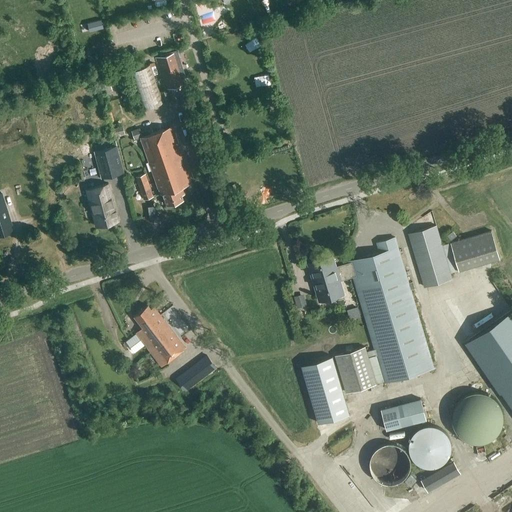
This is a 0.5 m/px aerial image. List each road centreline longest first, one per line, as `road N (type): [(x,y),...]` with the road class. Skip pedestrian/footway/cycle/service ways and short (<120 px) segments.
road 1 (tertiary): [(144,254),(511,138)]
road 2 (unclassified): [(144,254),(344,511)]
road 3 (tertiary): [(0,299),(144,254)]
